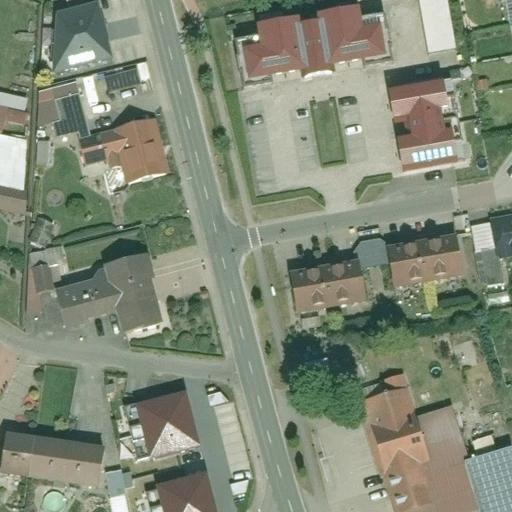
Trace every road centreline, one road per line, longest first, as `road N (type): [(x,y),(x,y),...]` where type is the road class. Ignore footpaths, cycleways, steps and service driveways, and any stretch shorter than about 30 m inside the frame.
road 1 (residential): [(218,247),(479,193)]
road 2 (secondary): [(218,247),(156,0)]
road 3 (residential): [(0,334),(38,346),(247,368)]
road 4 (secondary): [(288,508),(247,368)]
road 5 (secondary): [(247,368),(218,247)]
